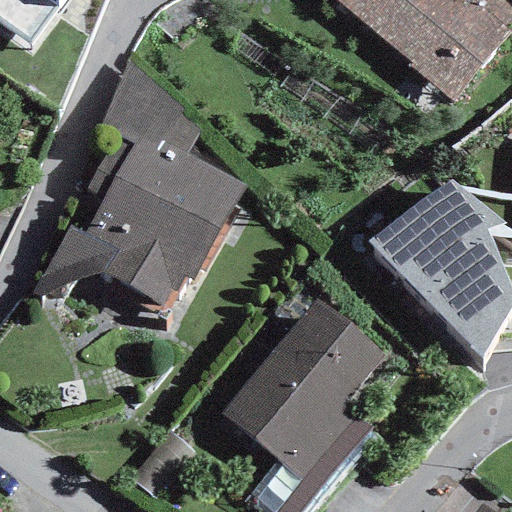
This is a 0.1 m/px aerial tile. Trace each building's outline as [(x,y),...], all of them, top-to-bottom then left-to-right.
[(0,0),(0,33),(31,58),(75,0),(0,0)] [(511,76),(511,39),(463,0),(370,0),(355,18),(477,118),(511,76)] [(0,96),(11,80),(0,73),(0,96)] [(115,281),(190,318),(247,205),(170,166),(198,111),(134,79),(104,140),(139,158),(103,231),(132,246),(115,281)] [(450,188),(367,252),(485,367),(493,354),(511,319),(511,294),(500,268),(486,238),(506,230),(450,188)] [(511,294),(511,319),(493,354),(511,352),(511,269),(500,268),(511,294)] [(412,366),(326,299),(223,432),(314,502),(362,439),(358,436),(412,366)]
